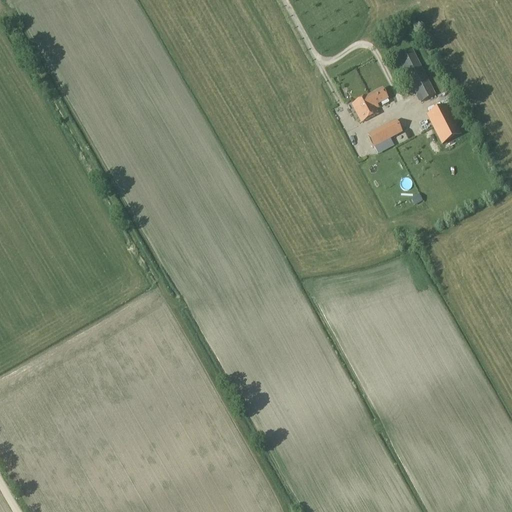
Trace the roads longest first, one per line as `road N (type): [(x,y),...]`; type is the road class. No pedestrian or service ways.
road 1 (track): [(294,511),(1,0)]
road 2 (unknown): [(283,0),(364,157)]
